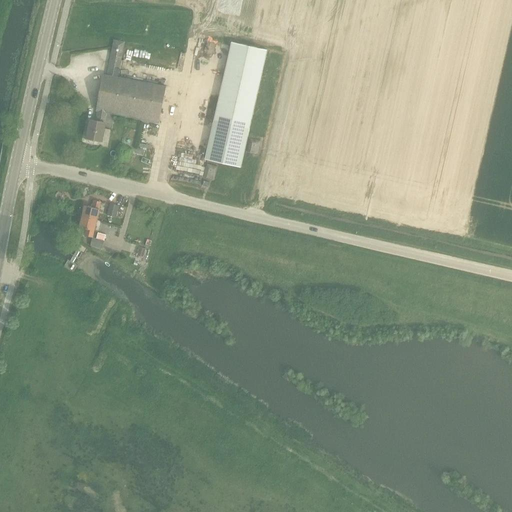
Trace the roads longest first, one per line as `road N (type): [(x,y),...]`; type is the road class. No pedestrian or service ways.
road 1 (unclassified): [(511,276),(16,164)]
road 2 (secondary): [(16,164),(55,0)]
